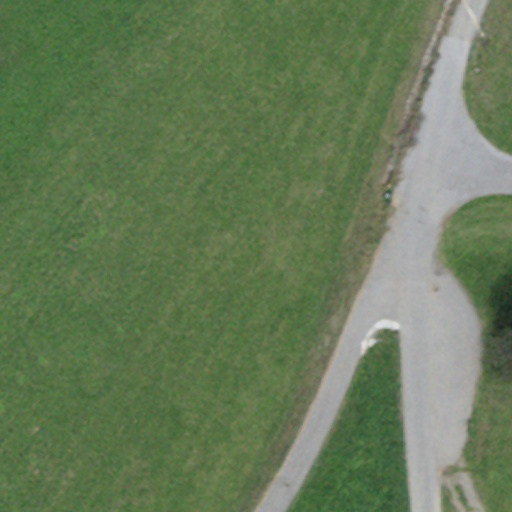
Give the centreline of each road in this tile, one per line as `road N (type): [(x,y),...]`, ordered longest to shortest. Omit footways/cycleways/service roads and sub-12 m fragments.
road 1 (residential): [(407,253),(282,511)]
road 2 (residential): [(432,511),(407,253)]
road 3 (track): [(486,0),(447,166)]
road 4 (residential): [(407,253),(447,166),(511,180)]
